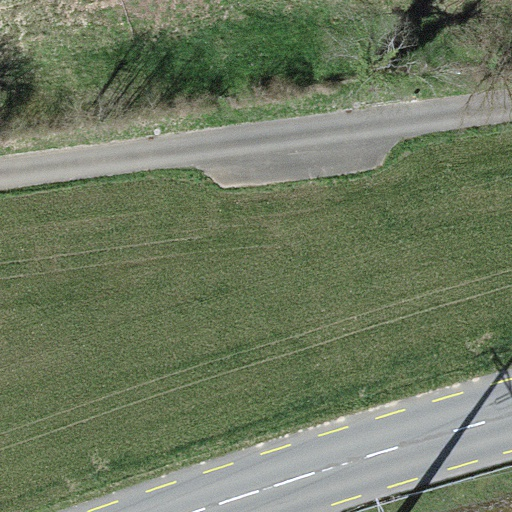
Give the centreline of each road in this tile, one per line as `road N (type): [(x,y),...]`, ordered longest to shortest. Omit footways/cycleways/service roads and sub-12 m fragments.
road 1 (track): [(0,179),(511,112)]
road 2 (primary): [(193,511),(511,413)]
